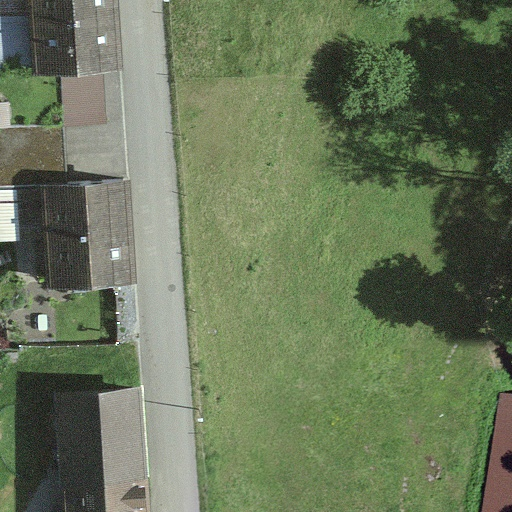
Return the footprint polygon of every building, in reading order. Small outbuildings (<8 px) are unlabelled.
[(0,0),(0,67),(0,72),(60,69),(104,66),(120,66),(116,0),(0,0)] [(104,66),(60,69),(63,127),(107,125),(105,98),(104,66)] [(63,127),(62,128),(0,131),(0,188),(47,185),(66,184),(64,154),(63,127)] [(66,184),(47,185),(51,288),(134,284),(131,181),(66,184)] [(151,511),(138,378),(49,387),(62,511),(151,511)] [(511,511),(511,402),(504,402),(489,511),(511,511)]
